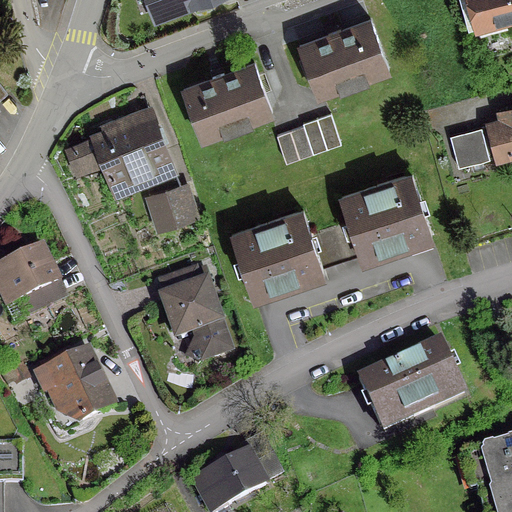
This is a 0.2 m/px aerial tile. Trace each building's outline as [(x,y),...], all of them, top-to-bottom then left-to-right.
[(133,0),(143,25),(156,20),(155,18),(204,0),(133,0)] [(511,0),(465,0),(473,26),(511,14),(511,0)] [(327,35),(297,46),(315,95),(387,68),(369,19),(339,30),(338,28),(326,33),(327,35)] [(211,78),(182,89),(199,137),(270,111),(252,63),(223,74),(222,72),(210,76),(211,78)] [(501,122),(448,136),(457,167),(510,153),(511,159),(511,158),(511,108),(499,112),(501,122)] [(77,168),(100,159),(113,192),(172,169),(150,113),(129,122),(126,116),(103,125),(105,130),(91,136),(93,140),(70,149),(77,168)] [(329,116),(302,126),(311,151),(338,141),(329,116)] [(302,126),(275,136),(284,161),(311,151),(302,126)] [(356,198),(364,222),(375,255),(376,256),(400,248),(402,255),(427,247),(424,240),(448,231),(428,173),(356,198)] [(191,216),(181,186),(147,197),(157,227),(191,216)] [(301,211),(229,235),(249,293),(272,285),(275,292),(300,284),(297,277),(321,269),(321,267),(375,255),(364,222),(309,234),(301,211)] [(0,289),(8,285),(16,302),(55,283),(39,248),(0,266),(0,289)] [(174,294),(161,299),(175,338),(194,331),(199,344),(195,345),(201,361),(208,358),(213,359),(218,358),(220,354),(228,352),(204,284),(208,283),(203,269),(195,272),(194,270),(169,279),(174,294)] [(440,344),(357,381),(378,427),(408,413),(412,420),(433,411),(430,403),(461,389),(440,344)] [(44,394),(53,390),(61,407),(71,402),(80,421),(113,406),(86,350),(34,374),(44,394)] [(9,372),(7,373),(14,386),(28,379),(20,364),(8,370),(9,372)] [(481,511),(511,511),(511,438),(507,440),(506,442),(492,446),(490,445),(471,451),(481,487),(475,489),(481,511)] [(209,472),(192,480),(208,511),(219,511),(226,509),(225,506),(264,486),(262,483),(280,474),(261,439),(243,448),(245,452),(223,464),(219,458),(205,465),(209,472)]
